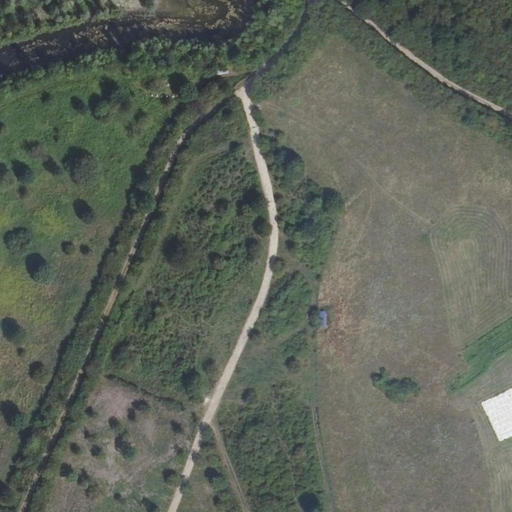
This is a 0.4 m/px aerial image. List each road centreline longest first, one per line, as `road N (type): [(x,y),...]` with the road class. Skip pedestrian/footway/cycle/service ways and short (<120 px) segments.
road 1 (track): [(173,511),(274,256),(249,85),(296,36),(313,0)]
road 2 (track): [(341,0),(438,76),(511,116)]
